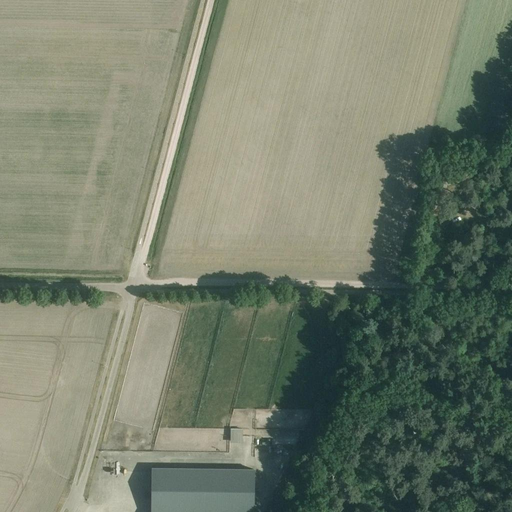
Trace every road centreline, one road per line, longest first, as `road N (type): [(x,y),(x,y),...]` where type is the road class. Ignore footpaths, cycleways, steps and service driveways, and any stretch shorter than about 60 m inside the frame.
road 1 (track): [(134,288),(511,288)]
road 2 (track): [(134,288),(211,0)]
road 3 (unclassified): [(70,511),(134,288)]
road 4 (track): [(381,302),(511,411)]
road 5 (unclassified): [(0,285),(134,288)]
